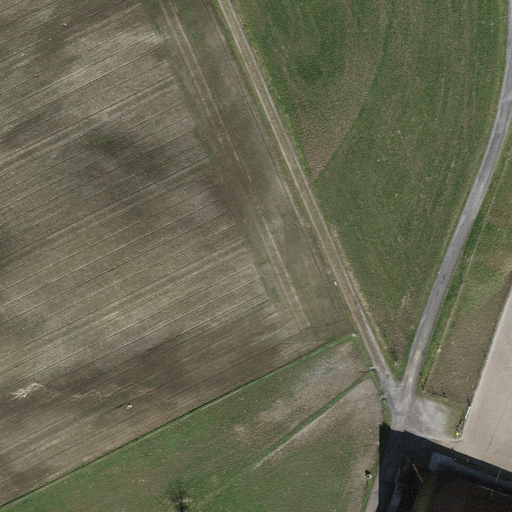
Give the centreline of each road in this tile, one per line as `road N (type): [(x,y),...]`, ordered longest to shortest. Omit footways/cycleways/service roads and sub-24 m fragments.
road 1 (track): [(404,411),(226,0)]
road 2 (track): [(511,90),(505,138),(375,511)]
